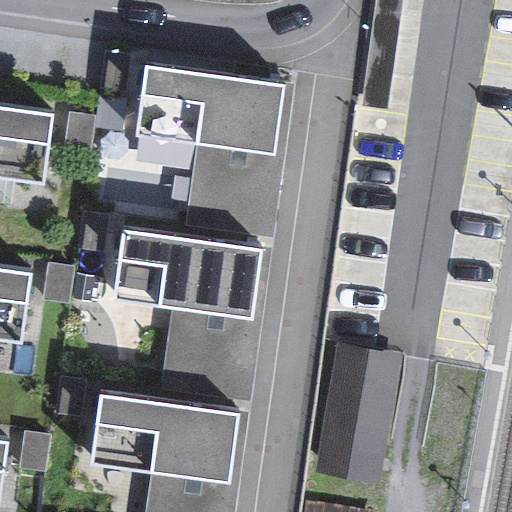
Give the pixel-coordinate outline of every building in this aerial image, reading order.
[(403,0),(376,0),(362,105),(388,108),(403,0)] [(148,64),(139,129),(276,147),(285,82),(148,64)] [(53,109),(0,101),(0,175),(43,181),(53,109)] [(125,226),(116,291),(253,310),(262,244),(125,226)] [(31,265),(0,260),(0,334),(22,337),(31,265)] [(404,356),(339,345),(316,475),(381,486),(404,356)] [(101,389),(93,455),(229,473),(238,408),(101,389)] [(0,501),(9,434),(0,433),(0,501)]
